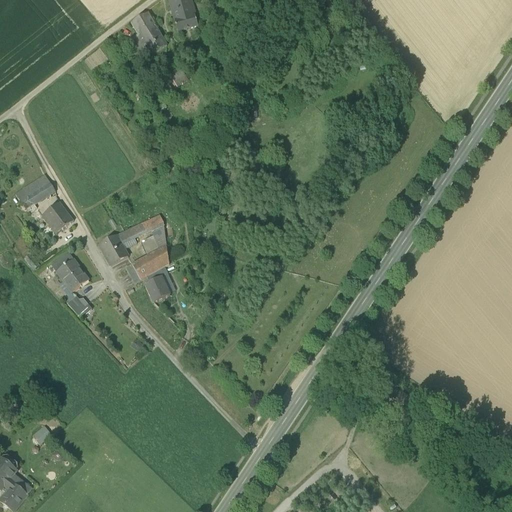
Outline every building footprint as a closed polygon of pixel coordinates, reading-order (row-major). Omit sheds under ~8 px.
[(168,0),(171,11),(192,6),(190,0),(168,0)] [(192,6),(171,11),(178,34),(198,29),(192,6)] [(128,44),(140,64),(170,46),(168,43),(165,44),(148,16),(131,25),(138,38),(128,44)] [(246,22),(235,25),(239,40),(250,38),(246,22)] [(243,45),(228,49),(231,61),(246,57),(243,45)] [(171,78),(177,89),(187,82),(181,72),(171,78)] [(155,88),(161,98),(171,92),(165,82),(155,88)] [(204,155),(195,155),(194,163),(204,163),(204,155)] [(27,212),(35,207),(56,194),(45,178),(15,197),(27,212)] [(60,205),(43,218),(49,228),(52,231),(56,237),(74,224),(60,205)] [(49,228),(43,218),(35,207),(27,212),(41,233),(45,237),(52,231),(49,228)] [(160,218),(117,238),(121,246),(134,240),(151,232),(163,226),(163,225),(160,218)] [(115,223),(110,225),(113,232),(119,230),(115,223)] [(166,249),(163,226),(151,232),(160,252),(166,249)] [(117,238),(99,248),(111,269),(128,259),(124,252),(121,246),(117,238)] [(134,240),(121,246),(124,252),(137,246),(134,240)] [(166,249),(160,252),(127,269),(136,286),(147,280),(165,270),(168,268),(166,249)] [(86,279),(69,255),(52,268),(57,275),(72,295),(81,289),(78,285),(86,279)] [(25,261),(35,272),(39,268),(30,257),(25,261)] [(161,279),(168,276),(165,270),(147,280),(149,285),(161,279)] [(72,295),(57,275),(53,277),(68,298),(72,295)] [(161,279),(170,297),(176,294),(168,277),(168,276),(161,279)] [(89,283),(86,279),(78,285),(81,289),(89,283)] [(151,300),(153,306),(170,298),(170,297),(161,279),(149,285),(150,286),(146,288),(151,300)] [(134,288),(129,290),(132,296),(137,293),(134,288)] [(196,298),(192,308),(198,310),(201,299),(196,298)] [(85,308),(76,299),(68,306),(81,321),(92,312),(87,306),(85,308)] [(135,346),(122,342),(120,349),(133,353),(135,346)] [(420,408),(387,384),(372,406),(404,429),(420,408)] [(29,407),(22,413),(25,417),(32,410),(29,407)] [(261,415),(257,412),(252,419),(257,422),(261,415)] [(45,427),(35,436),(42,443),(52,435),(45,427)] [(16,474),(0,462),(0,489),(2,491),(5,488),(13,478),(16,474)] [(15,488),(19,483),(13,478),(5,488),(9,491),(13,487),(15,488)] [(15,488),(27,498),(31,493),(19,483),(15,488)] [(0,502),(0,503),(10,511),(16,511),(27,498),(15,488),(13,487),(9,491),(0,502)]
